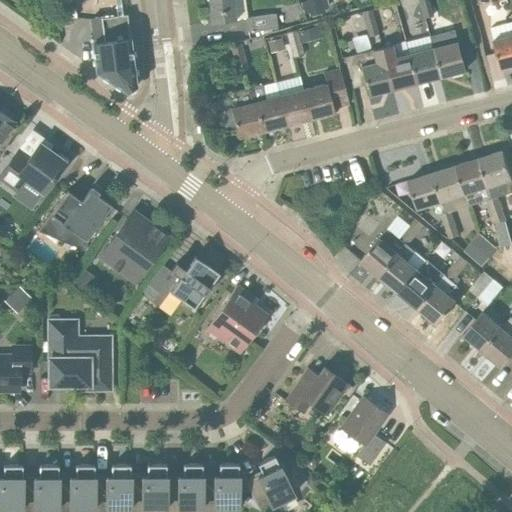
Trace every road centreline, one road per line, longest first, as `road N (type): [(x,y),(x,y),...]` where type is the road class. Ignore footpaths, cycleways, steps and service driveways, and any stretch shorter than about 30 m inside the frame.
road 1 (residential): [(322,289),(228,414),(201,421),(0,421)]
road 2 (residential): [(511,102),(264,167),(225,213)]
road 3 (residential): [(511,452),(322,289)]
road 4 (residential): [(141,150),(0,40)]
road 5 (residential): [(141,150),(163,108),(152,0)]
road 6 (residential): [(322,289),(225,213)]
